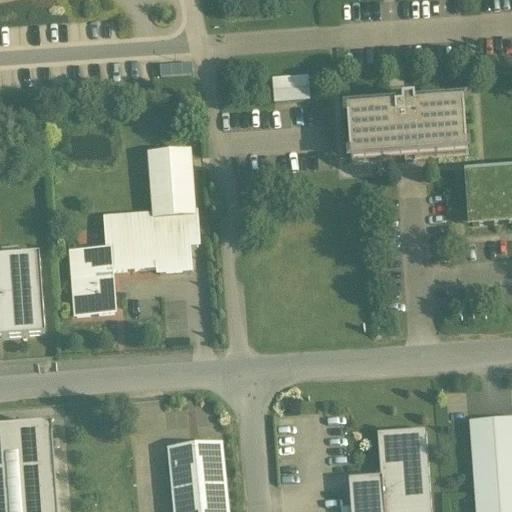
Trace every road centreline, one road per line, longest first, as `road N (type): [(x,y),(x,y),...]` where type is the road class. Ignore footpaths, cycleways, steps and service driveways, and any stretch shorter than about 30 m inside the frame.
road 1 (residential): [(511,355),(243,375)]
road 2 (residential): [(243,375),(0,391)]
road 3 (residential): [(243,375),(256,511)]
